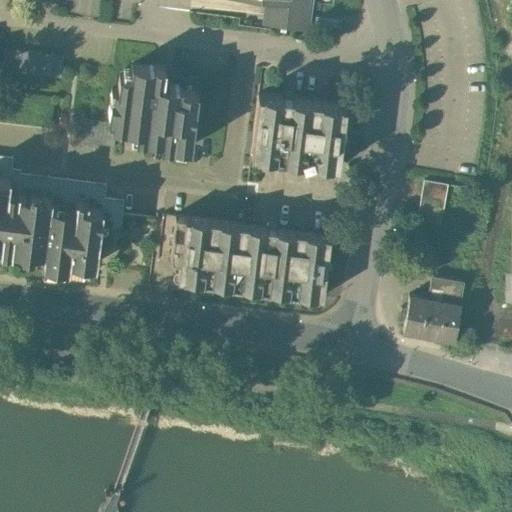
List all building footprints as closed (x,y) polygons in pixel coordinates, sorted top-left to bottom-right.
[(253,0),(267,2),(264,23),(306,29),(309,0),(253,0)] [(63,54),(5,46),(2,70),(60,77),(63,54)] [(153,66),(132,63),(130,76),(119,74),(117,89),(111,88),(108,116),(124,118),(123,127),(145,129),(144,136),(163,139),(164,135),(172,136),(171,144),(191,146),(198,91),(181,89),(181,86),(168,84),(167,88),(163,87),(165,67),(153,65),(153,66)] [(346,104),(257,93),(250,152),(338,163),(346,104)] [(54,103),(0,95),(0,121),(51,128),(54,103)] [(118,124),(82,119),(79,141),(115,146),(118,124)] [(7,174),(0,172),(0,241),(40,246),(38,259),(66,263),(67,256),(95,259),(102,205),(84,203),(85,196),(72,194),(71,201),(62,200),(61,203),(47,201),(48,194),(15,190),(16,187),(5,186),(7,174)] [(423,177),(421,190),(445,194),(447,181),(423,177)] [(421,190),(418,203),(442,207),(445,194),(421,190)] [(442,207),(418,203),(416,216),(440,221),(442,207)] [(328,233),(174,213),(169,255),(178,256),(176,273),(321,291),(328,233)] [(408,290),(402,325),(453,334),(459,300),(408,290)]
